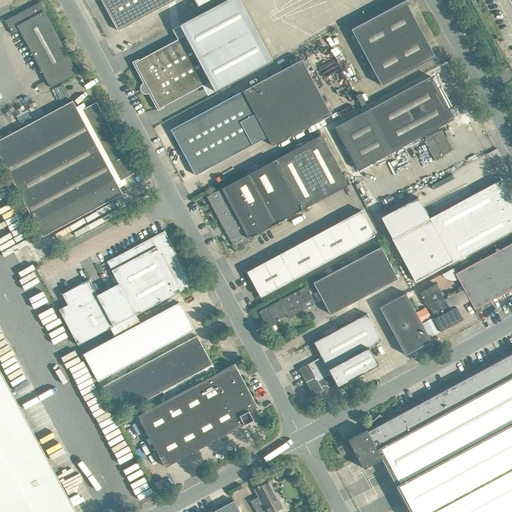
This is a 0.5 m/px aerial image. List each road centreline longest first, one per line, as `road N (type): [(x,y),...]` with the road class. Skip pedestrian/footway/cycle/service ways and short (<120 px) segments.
road 1 (unclassified): [(301,439),(173,202)]
road 2 (unclassified): [(301,439),(511,326)]
road 3 (unclassified): [(173,202),(65,0)]
road 4 (unclassified): [(511,143),(430,0)]
road 5 (unclassified): [(166,511),(301,439)]
road 6 (unclassified): [(60,265),(173,202)]
